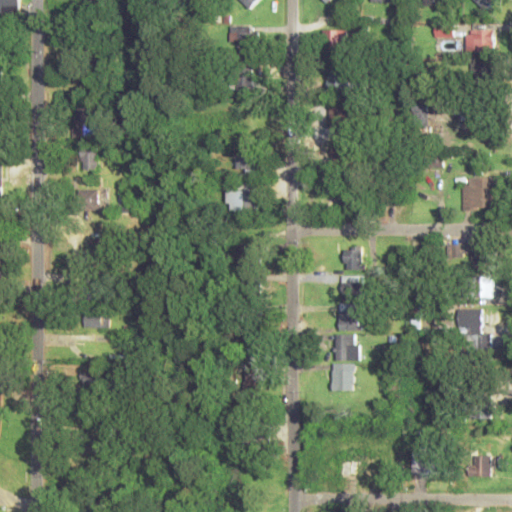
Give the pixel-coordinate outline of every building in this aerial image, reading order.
[(20,0),(0,0),(0,15),(20,16),(20,0)] [(243,0),(251,8),(259,0),(243,0)] [(475,0),(487,11),(498,0),(475,0)] [(259,48),(259,26),(231,26),(231,48),(259,48)] [(469,51),(496,51),(496,29),(469,29),(469,51)] [(327,50),(347,50),(347,30),(327,30),(327,50)] [(495,64),(472,64),(472,85),(495,85),(495,64)] [(356,91),(356,66),(330,66),(330,91),(356,91)] [(254,85),(256,72),(242,71),(241,84),(254,85)] [(461,119),(492,119),(492,100),(461,100),(461,119)] [(327,128),(349,128),(349,105),(327,105),(327,128)] [(100,107),(75,107),(75,137),(100,137),(100,107)] [(332,144),(332,165),(355,165),(355,144),(332,144)] [(238,174),(259,174),(259,146),(238,146),(238,174)] [(99,169),(99,147),(82,147),(82,169),(99,169)] [(463,209),(498,209),(498,177),(463,177),(463,209)] [(229,210),(260,210),(260,185),(229,185),(229,210)] [(363,188),(341,188),(341,210),(363,210),(363,188)] [(100,210),(100,189),(80,189),(80,210),(100,210)] [(138,212),(138,200),(122,200),(122,212),(138,212)] [(240,268),(264,268),(264,243),(240,243),(240,268)] [(492,264),(492,244),(449,244),(449,265),(492,264)] [(364,268),(364,246),(346,246),(346,268),(364,268)] [(83,268),(111,268),(111,251),(83,251),(83,268)] [(495,275),(461,275),(461,298),(495,298),(495,275)] [(346,278),(347,296),(367,295),(366,277),(346,278)] [(85,299),(110,299),(110,281),(85,281),(85,299)] [(342,309),(342,329),(363,329),(363,309),(342,309)] [(483,333),(483,309),(460,309),(460,356),(493,356),(493,333),(483,333)] [(110,327),(110,311),(83,311),(83,327),(110,327)] [(337,335),(337,359),(359,359),(359,335),(337,335)] [(334,390),(355,390),(355,362),(334,362),(334,390)] [(237,364),(237,391),(269,391),(269,364),(237,364)] [(81,371),(81,391),(107,391),(107,371),(81,371)] [(493,419),(493,394),(461,394),(461,419),(493,419)] [(83,455),(105,455),(105,427),(83,427),(83,455)] [(413,474),(440,474),(440,440),(421,440),(421,451),(413,451),(413,474)] [(466,455),(466,474),(492,474),(492,455),(466,455)] [(385,459),(357,459),(357,476),(385,476),(385,459)]
